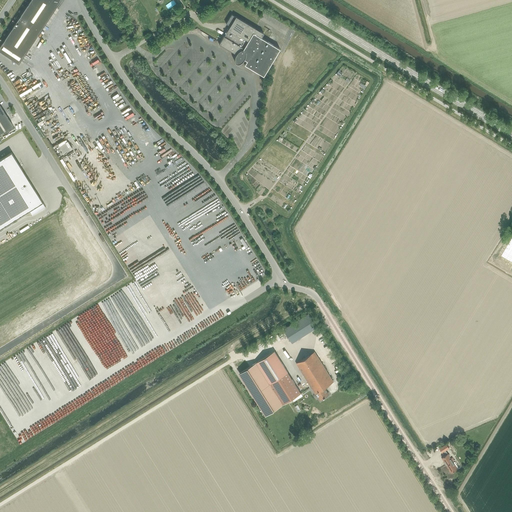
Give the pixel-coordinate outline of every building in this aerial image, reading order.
[(57,5),(60,0),(30,0),(0,45),(0,51),(18,63),(56,7),(57,5)] [(259,30),(259,31),(231,14),(226,23),(230,26),(224,36),(219,44),(236,54),(235,54),(235,55),(234,56),(234,57),(233,58),(233,59),(233,60),(234,60),(234,61),(234,62),(235,62),(235,63),(236,63),(237,63),(238,63),(239,63),(240,63),(241,62),(242,61),(243,61),(243,60),(244,59),(246,60),(244,64),(263,76),(280,48),(261,37),(263,33),(259,30)] [(58,49),(66,44),(64,41),(56,46),(58,49)] [(240,72),(252,78),(255,71),(243,66),(240,72)] [(0,133),(13,125),(0,104),(0,133)] [(0,228),(29,210),(32,214),(45,206),(42,202),(11,152),(0,159),(0,228)] [(139,214),(143,219),(149,215),(146,210),(139,214)] [(511,238),(501,256),(511,262),(511,238)] [(246,274),(250,283),(256,281),(252,272),(246,274)] [(283,329),(292,343),(318,327),(309,313),(283,329)] [(301,393),(288,372),(274,351),(256,362),(270,383),(283,404),(301,393)] [(314,352),(296,364),(315,394),(316,393),(320,400),(329,395),(324,387),(333,382),(314,352)] [(256,362),(239,373),(266,415),(283,404),(256,362)] [(447,465),(452,461),(454,460),(452,457),(451,458),(448,454),(445,450),(449,448),(447,444),(439,448),(442,452),(445,456),(442,457),(447,465)] [(452,461),(447,465),(451,472),(457,469),(452,461)]
